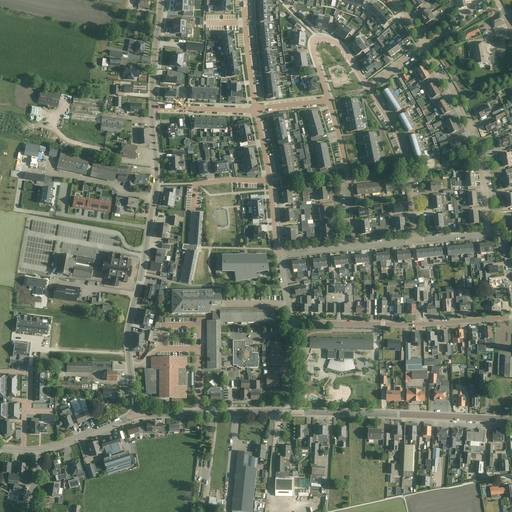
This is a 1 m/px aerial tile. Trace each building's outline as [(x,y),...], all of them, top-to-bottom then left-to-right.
[(138,0),(138,7),(149,9),(150,0),(138,0)] [(423,0),(419,0),(412,5),(414,8),(415,8),(416,9),(422,5),(424,8),(429,4),(428,1),(425,3),(423,0)] [(468,0),(458,0),(461,9),(467,7),(466,4),(469,3),(468,0)] [(429,4),(424,8),(425,11),(420,15),(421,16),(420,17),(422,20),(432,13),(429,9),(431,7),(429,4)] [(377,5),(371,11),(374,14),(380,8),(377,5)] [(176,6),(176,8),(176,12),(184,12),(183,16),(192,16),(192,13),(188,12),(188,6),(176,6)] [(380,8),(374,14),(377,17),(383,12),(380,8)] [(383,12),(377,17),(381,21),(386,15),(383,12)] [(432,13),(422,20),(424,23),(425,23),(426,24),(432,20),(434,24),(439,20),(436,14),(434,16),(432,13)] [(489,19),(494,29),(505,23),(500,14),(489,19)] [(386,15),(381,21),(384,24),(390,18),(386,15)] [(316,17),(314,28),(322,29),(323,24),(324,18),(316,17)] [(324,18),(322,29),(331,31),(333,20),(324,18)] [(173,25),(173,28),(186,28),(186,22),(189,22),(189,19),(182,19),(181,22),(174,22),(174,25),(173,25)] [(342,25),(336,33),(340,36),(346,28),(342,25)] [(466,38),(471,36),(471,35),(479,31),(477,26),(464,32),(466,38)] [(173,28),(173,30),(174,31),(174,34),(181,34),(181,37),(187,37),(187,28),(173,28)] [(346,28),(340,36),(345,39),(351,32),(346,28)] [(293,40),(306,41),(306,37),(305,37),(305,34),(296,34),(296,30),(292,30),(292,40),(293,40)] [(399,37),(400,39),(405,46),(410,42),(407,39),(410,36),(406,30),(400,34),(402,35),(399,37)] [(379,38),(375,41),(381,49),(385,47),(379,38)] [(405,46),(400,39),(395,43),(400,50),(405,46)] [(96,40),(93,56),(98,56),(99,53),(101,53),(101,56),(104,57),(105,53),(108,53),(110,42),(96,40)] [(291,46),(291,49),(297,49),(297,46),(304,47),(305,44),(306,44),(306,41),(293,40),(292,46),(291,46)] [(361,40),(353,45),(356,49),(364,44),(361,40)] [(142,55),(145,43),(137,42),(137,43),(133,42),(131,52),(135,52),(135,53),(142,55)] [(396,53),(390,46),(391,46),(387,42),(385,44),(387,46),(384,48),(391,57),(396,53)] [(472,44),(474,65),(488,63),(485,42),(472,44)] [(186,49),(202,51),(203,45),(187,43),(186,49)] [(395,43),(391,46),(390,46),(396,53),(400,50),(395,43)] [(364,44),(356,49),(358,53),(366,48),(364,44)] [(365,67),(375,61),(373,58),(375,57),(371,52),(366,55),(368,58),(362,62),(365,67)] [(182,61),(186,62),(187,53),(181,53),(181,54),(179,54),(179,53),(176,53),(176,54),(171,53),(171,54),(170,54),(170,58),(171,59),(171,60),(182,61)] [(141,67),(142,60),(139,60),(140,56),(133,55),(132,58),(129,57),(128,65),(141,67)] [(182,68),(182,67),(182,61),(171,60),(170,61),(169,61),(169,65),(170,65),(170,66),(182,68)] [(375,68),(377,70),(382,67),(378,62),(376,63),(375,61),(365,67),(368,72),(375,68)] [(418,73),(420,76),(427,72),(424,66),(414,72),(415,74),(418,73)] [(134,69),(131,68),(131,67),(128,67),(124,67),(123,76),(127,76),(127,79),(133,80),(133,77),(138,77),(138,76),(139,76),(140,75),(141,73),(140,72),(139,72),(139,68),(134,68),(134,69)] [(176,83),(176,80),(180,80),(181,74),(171,72),(171,76),(165,76),(165,77),(164,77),(164,81),(165,81),(165,83),(176,83)] [(419,81),(422,86),(428,82),(427,79),(430,77),(427,72),(420,76),(422,79),(419,81)] [(309,92),(317,90),(316,85),(317,85),(315,81),(314,78),(305,81),(309,92)] [(405,85),(400,79),(397,81),(401,88),(405,85)] [(241,91),(242,85),(236,85),(236,81),(232,81),(232,91),(241,91)] [(434,83),(426,88),(430,93),(437,89),(434,83)] [(124,91),(124,93),(132,93),(133,86),(124,85),(124,86),(120,85),(120,90),(124,91)] [(387,97),(394,92),(397,91),(396,89),(394,90),(391,86),(387,89),(387,90),(383,92),(387,97)] [(218,95),(218,88),(210,88),(209,100),(215,100),(215,95),(218,95)] [(440,94),(437,89),(430,93),(432,96),(429,98),(432,103),(438,99),(437,96),(440,94)] [(229,102),(236,102),(236,97),(242,98),(242,91),(241,91),(232,91),(231,97),(229,97),(229,102)] [(40,92),(38,104),(49,106),(49,109),(53,110),(54,107),(57,108),(60,96),(40,92)] [(397,97),(394,92),(387,97),(390,102),(397,97)] [(390,102),(394,107),(401,102),(397,97),(390,102)] [(359,107),(358,99),(351,101),(353,108),(359,107)] [(440,110),(447,106),(444,100),(437,105),(440,110)] [(351,101),(345,102),(346,110),(353,108),(351,101)] [(401,102),(394,107),(397,112),(404,108),(401,102)] [(130,112),(141,112),(141,104),(130,104),(130,112)] [(481,108),(477,110),(478,111),(477,112),(478,114),(479,114),(481,117),(487,114),(491,113),(490,111),(491,110),(489,106),(488,107),(487,105),(481,108)] [(441,116),(450,111),(447,106),(440,110),(437,112),(440,117),(441,116)] [(361,114),(359,107),(353,108),(354,116),(361,114)] [(346,110),(348,117),(354,116),(353,108),(346,110)] [(309,121),(319,118),(317,112),(312,114),(311,111),(304,113),(305,116),(307,115),(309,121)] [(502,111),(494,115),(496,120),(505,115),(503,111),(502,112),(502,111)] [(399,116),(402,122),(410,117),(407,112),(399,116)] [(354,116),(356,123),(362,122),(361,114),(354,116)] [(279,115),(273,117),(274,123),(284,121),(283,115),(279,115)] [(356,123),(354,116),(348,117),(349,124),(356,123)] [(102,117),(100,131),(107,132),(106,136),(115,137),(116,133),(122,134),(123,119),(102,117)] [(402,122),(405,127),(413,123),(410,117),(402,122)] [(177,125),(167,126),(168,130),(167,130),(168,134),(168,138),(177,137),(177,133),(177,129),(185,129),(184,118),(177,119),(177,125)] [(194,123),(190,123),(191,131),(194,131),(194,129),(200,129),(200,119),(199,119),(195,118),(195,119),(194,119),(194,123)] [(310,126),(320,124),(319,118),(309,121),(310,126)] [(219,130),(224,130),(224,133),(227,133),(227,128),(225,128),(226,120),(225,120),(221,119),(221,120),(220,120),(219,120),(219,130)] [(447,129),(456,125),(454,119),(445,123),(447,129)] [(492,129),(494,133),(498,132),(496,127),(498,126),(495,119),(484,124),(487,131),(492,129)] [(237,123),(239,130),(249,128),(248,121),(237,123)] [(362,122),(356,123),(357,131),(364,129),(362,122)] [(356,123),(349,124),(350,132),(357,131),(356,123)] [(413,123),(405,127),(408,132),(416,128),(413,123)] [(310,126),(312,132),(322,129),(320,124),(310,126)] [(456,125),(447,129),(450,134),(459,131),(456,125)] [(286,132),(286,128),(288,128),(288,126),(275,128),(277,134),(286,132)] [(240,137),(250,135),(249,133),(250,133),(249,128),(239,130),(240,137)] [(149,144),(148,129),(138,130),(139,145),(149,144)] [(312,132),(314,138),(323,135),(322,129),(312,132)] [(369,134),(370,142),(377,141),(376,133),(369,134)] [(370,142),(369,134),(362,136),(364,143),(370,142)] [(410,136),(412,142),(420,140),(418,134),(410,136)] [(247,143),(251,142),(251,141),(252,141),(251,137),(250,137),(250,135),(240,137),(241,142),(239,142),(240,147),(248,145),(247,143)] [(289,144),(288,140),(291,139),(290,137),(278,140),(279,146),(289,144)] [(450,143),(453,151),(454,151),(455,153),(462,151),(462,148),(465,147),(463,139),(450,143)] [(498,146),(499,147),(500,147),(510,146),(509,139),(499,140),(499,143),(498,144),(498,146)] [(412,142),(414,148),(422,146),(420,140),(412,142)] [(370,142),(372,149),(379,148),(377,141),(370,142)] [(370,142),(364,143),(365,151),(372,149),(370,142)] [(122,143),(121,150),(136,152),(137,146),(122,143)] [(314,147),(315,147),(316,153),(317,152),(327,150),(326,144),(321,145),(320,143),(314,144),(314,147)] [(279,147),(280,153),(292,151),(291,145),(279,147)] [(414,148),(415,154),(424,151),(422,146),(414,148)] [(380,155),(379,148),(372,149),(373,156),(380,155)] [(87,155),(96,157),(98,151),(89,149),(87,155)] [(247,150),(241,151),(241,152),(242,157),(244,157),(253,155),(252,149),(247,150)] [(372,149),(365,151),(367,158),(373,156),(372,149)] [(136,152),(121,150),(119,156),(135,159),(136,152)] [(426,158),(424,151),(415,154),(417,160),(421,159),(422,159),(426,158)] [(57,169),(86,175),(86,174),(89,175),(92,161),(89,160),(89,159),(60,153),(57,169)] [(188,153),(169,155),(170,171),(189,169),(188,153)] [(373,156),(375,164),(381,163),(380,155),(373,156)] [(221,173),(228,172),(227,164),(231,163),(230,156),(223,157),(224,161),(220,161),(221,173)] [(375,164),(373,156),(367,158),(368,165),(375,164)] [(221,173),(220,161),(215,162),(215,158),(212,159),(212,166),(213,166),(214,173),(221,173)] [(128,167),(121,167),(94,161),(92,167),(117,172),(127,173),(128,167)] [(207,174),(205,162),(198,163),(198,161),(194,161),(195,166),(198,166),(199,175),(201,175),(201,176),(205,176),(205,175),(207,174)] [(257,172),(256,166),(246,168),(245,168),(246,174),(247,174),(254,173),(257,172)] [(115,173),(99,169),(92,167),(90,177),(114,182),(117,182),(117,181),(117,174),(115,173)] [(293,168),(284,170),(285,176),(290,175),(291,178),(298,176),(297,173),(295,174),(293,168)] [(44,176),(26,173),(25,179),(43,182),(44,176)] [(127,175),(117,174),(117,181),(126,182),(127,175)] [(134,185),(145,185),(146,176),(135,175),(134,185)] [(110,202),(113,185),(71,178),(70,181),(71,181),(70,184),(61,183),(62,179),(60,179),(60,183),(57,183),(55,191),(87,197),(86,197),(110,202)] [(394,191),(393,181),(386,182),(386,185),(386,189),(387,192),(394,191)] [(393,181),(394,191),(401,191),(400,181),(393,181)] [(431,183),(432,191),(441,190),(440,182),(431,183)] [(372,194),(371,183),(364,184),(365,194),(372,194)] [(379,185),(379,183),(371,183),(372,194),(380,193),(379,190),(379,185)] [(365,194),(364,184),(357,185),(358,195),(365,194)] [(51,204),(53,189),(43,187),(41,202),(44,202),(44,203),(51,204)] [(163,205),(171,207),(173,207),(174,201),(175,195),(179,196),(180,190),(171,189),(170,194),(164,193),(163,205)] [(262,206),(262,200),(257,200),(257,195),(250,196),(251,207),(262,206)] [(79,207),(85,208),(86,200),(80,199),(81,197),(74,196),(73,207),(79,208),(79,207)] [(91,209),(91,210),(98,211),(98,210),(99,202),(99,200),(93,199),(93,201),(87,200),(86,208),(91,209)] [(127,200),(126,200),(125,206),(136,208),(138,201),(127,199),(127,200)] [(104,203),(99,202),(98,210),(103,211),(102,212),(109,213),(111,202),(104,201),(104,203)] [(394,206),(395,213),(403,212),(403,211),(404,210),(405,210),(404,207),(403,207),(403,205),(394,206)] [(253,225),(258,225),(258,220),(263,219),(263,213),(252,214),(253,225)] [(171,217),(170,225),(176,226),(178,218),(171,217)] [(158,224),(157,231),(167,232),(168,225),(158,224)] [(263,232),(261,232),(260,226),(254,227),(254,233),(253,233),(253,240),(264,239),(263,232)] [(167,232),(157,231),(156,238),(166,239),(167,232)] [(437,257),(442,257),(443,259),(445,259),(445,253),(443,253),(442,248),(436,249),(437,257)] [(157,256),(156,259),(161,260),(162,257),(164,257),(165,251),(157,250),(156,256),(157,256)] [(101,272),(105,273),(104,279),(112,281),(111,285),(118,287),(119,282),(127,283),(128,277),(130,278),(132,267),(129,267),(131,260),(123,259),(124,256),(110,253),(109,256),(108,256),(107,263),(103,262),(101,272)] [(91,280),(95,260),(78,256),(77,258),(73,257),(73,256),(62,254),(58,273),(69,275),(73,276),(91,280)] [(384,265),(383,254),(376,254),(377,258),(374,258),(375,262),(381,262),(381,265),(384,265)] [(240,255),(240,256),(222,256),(222,271),(237,271),(238,278),(247,277),(251,276),(255,275),(255,273),(267,271),(266,264),(265,264),(265,260),(265,256),(246,256),(246,255),(240,255)] [(161,260),(156,259),(155,263),(151,262),(150,270),(159,272),(161,260)] [(481,278),(483,278),(488,277),(488,274),(498,273),(498,272),(499,271),(499,268),(497,268),(497,266),(487,267),(487,270),(487,271),(480,271),(481,278)] [(37,299),(45,300),(47,287),(31,284),(30,292),(38,293),(37,299)] [(56,289),(54,289),(53,299),(76,302),(76,298),(78,298),(80,288),(57,285),(56,289)] [(144,294),(144,298),(152,300),(154,289),(158,290),(159,286),(153,285),(152,288),(146,287),(145,291),(144,294)] [(330,293),(336,293),(336,285),(330,285),(330,286),(327,286),(326,286),(326,295),(330,295),(330,293)] [(349,285),(343,285),(343,294),(349,294),(349,295),(348,295),(348,296),(353,296),(353,286),(352,286),(349,286),(349,285)] [(307,293),(306,286),(295,288),(296,295),(307,293)] [(193,314),(193,312),(197,312),(197,314),(201,314),(201,312),(204,312),(204,314),(207,314),(208,313),(209,313),(209,311),(217,311),(217,309),(219,309),(219,304),(220,303),(220,297),(220,292),(216,292),(216,290),(212,291),(212,292),(208,292),(208,291),(204,291),(204,292),(201,292),(201,291),(197,291),(197,292),(193,292),(193,291),(189,291),(189,292),(186,292),(186,291),(172,291),(172,314),(178,314),(178,312),(182,312),(182,314),(186,314),(186,312),(189,312),(189,314),(193,314)] [(466,309),(470,309),(470,303),(472,303),(472,297),(470,297),(469,291),(465,291),(465,297),(456,298),(456,304),(460,304),(460,311),(463,311),(466,311),(466,309)] [(390,294),(390,296),(391,297),(392,297),(392,302),(393,302),(393,307),(394,307),(394,314),(394,315),(398,315),(398,314),(400,314),(400,306),(400,303),(401,295),(394,295),(394,294),(393,293),(391,293),(390,294)] [(102,312),(104,312),(103,314),(110,316),(112,307),(109,307),(110,304),(99,302),(100,297),(97,297),(97,299),(92,298),(92,301),(91,304),(101,306),(100,307),(102,308),(102,312)] [(301,305),(301,312),(308,313),(308,306),(311,306),(311,297),(303,297),(303,302),(301,302),(301,305)] [(451,306),(450,299),(450,297),(447,297),(447,300),(442,300),(443,312),(450,312),(450,306),(451,306)] [(411,308),(415,308),(415,305),(415,302),(413,302),(413,300),(407,299),(407,305),(405,305),(405,309),(407,309),(411,309),(411,308)] [(489,302),(489,304),(489,309),(492,309),(492,311),(499,311),(499,309),(500,309),(500,301),(497,301),(497,300),(494,301),(494,300),(491,300),(492,302),(489,302)] [(386,314),(386,302),(377,301),(377,314),(386,314)] [(330,302),(326,302),(325,312),(326,312),(326,311),(329,311),(329,313),(335,313),(335,304),(329,304),(329,302),(330,302)] [(352,307),(352,303),(348,302),(348,303),(348,304),(343,304),(342,313),(349,313),(349,312),(352,312),(352,307)] [(432,302),(432,304),(429,304),(427,308),(427,313),(435,313),(435,308),(439,308),(439,302),(432,302)] [(239,368),(247,368),(247,372),(249,377),(249,381),(251,381),(251,376),(249,371),(249,368),(258,368),(258,362),(259,361),(259,359),(258,358),(258,353),(250,353),(250,350),(247,347),(246,347),(246,340),(233,341),(233,354),(220,354),(220,322),(275,322),(275,308),(219,309),(217,309),(217,311),(209,311),(209,313),(212,313),(212,321),(207,321),(207,369),(221,369),(221,357),(233,357),(233,365),(237,365),(237,367),(239,367),(239,368)] [(141,310),(139,317),(149,319),(150,312),(145,310),(142,309),(142,310),(141,310)] [(149,319),(139,317),(139,320),(138,320),(137,323),(138,323),(138,324),(144,326),(144,329),(150,330),(151,327),(147,326),(149,319)] [(488,343),(488,338),(492,338),(491,328),(490,328),(490,327),(489,326),(488,327),(487,327),(487,328),(484,328),(484,329),(483,329),(483,333),(484,332),(485,340),(479,341),(478,341),(478,349),(486,348),(485,343),(488,343)] [(456,331),(456,338),(453,338),(453,344),(460,344),(460,343),(461,342),(461,338),(463,338),(463,330),(456,331)] [(146,334),(144,334),(143,340),(145,340),(151,342),(153,332),(147,331),(146,334)] [(441,332),(441,343),(448,342),(448,339),(450,339),(449,335),(447,335),(447,331),(441,332)] [(437,337),(434,337),(433,337),(433,333),(427,333),(427,341),(431,341),(432,347),(438,347),(437,337)] [(143,340),(144,334),(142,334),(134,334),(133,348),(134,349),(134,352),(143,352),(143,349),(143,340)] [(419,336),(419,334),(411,334),(411,343),(415,343),(415,346),(420,346),(420,336),(419,336)] [(373,351),(373,341),(368,341),(367,341),(367,340),(367,339),(366,339),(365,339),(364,339),(363,339),(363,340),(362,340),(362,341),(353,340),(352,340),(352,339),(351,338),(350,338),(349,338),(348,338),(347,339),(347,340),(346,340),(337,340),(336,339),(336,338),(335,338),(334,338),(333,338),(332,338),(332,339),(331,339),(331,340),(322,339),(321,339),(320,338),(321,338),(319,337),(316,337),(317,338),(316,339),(315,339),(310,339),(310,348),(326,349),(326,357),(329,358),(326,365),(331,367),(335,368),(339,369),(343,369),(347,368),(352,366),(350,358),(352,358),(352,350),(373,351)] [(399,351),(400,342),(388,341),(388,348),(395,348),(395,351),(399,351)] [(14,343),(13,357),(16,357),(16,355),(19,355),(21,344),(15,343),(14,343)] [(427,367),(425,367),(424,367),(424,366),(424,360),(422,360),(422,358),(411,359),(410,344),(405,344),(406,372),(427,372),(427,367)] [(498,353),(498,375),(504,376),(504,377),(509,377),(510,376),(511,376),(511,357),(510,358),(510,356),(505,356),(505,357),(503,357),(503,354),(498,353)] [(159,394),(159,397),(172,397),(172,398),(186,398),(186,385),(184,385),(184,370),(186,370),(186,358),(151,358),(151,362),(151,370),(148,370),(148,378),(149,378),(149,382),(148,382),(148,394),(159,394)] [(93,371),(107,371),(111,371),(112,371),(112,363),(93,362),(66,362),(66,373),(92,373),(93,371)] [(484,369),(484,374),(484,376),(480,376),(480,389),(481,389),(482,390),(484,390),(485,389),(486,389),(486,386),(487,386),(487,381),(486,381),(486,373),(491,373),(492,364),(487,364),(486,369),(484,369)] [(116,373),(111,373),(111,371),(107,371),(107,373),(106,373),(106,380),(116,380),(116,373)] [(444,378),(439,378),(439,371),(431,371),(431,397),(435,397),(435,401),(448,401),(449,383),(443,383),(444,378)] [(428,380),(427,372),(406,372),(406,381),(412,381),(412,380),(428,380)] [(0,397),(3,398),(3,403),(0,402),(0,419),(5,420),(5,423),(2,423),(2,428),(0,430),(2,432),(2,435),(4,435),(6,437),(8,435),(11,435),(11,433),(13,431),(11,429),(11,423),(8,423),(8,420),(18,420),(19,415),(17,415),(17,412),(20,412),(20,411),(17,411),(17,408),(19,408),(19,403),(11,403),(11,398),(15,398),(15,394),(14,394),(14,391),(17,391),(17,390),(16,390),(16,387),(14,387),(14,383),(17,383),(14,383),(14,380),(16,380),(16,376),(7,376),(7,377),(4,377),(4,376),(0,375),(0,397)] [(251,381),(249,381),(241,381),(241,388),(244,388),(244,391),(240,391),(240,399),(247,399),(250,399),(250,400),(258,400),(258,393),(258,390),(259,390),(259,382),(252,382),(251,382),(251,381)] [(56,382),(55,388),(81,389),(81,391),(82,391),(82,389),(92,390),(93,384),(56,382)] [(411,387),(411,401),(421,401),(425,401),(425,388),(411,387)] [(387,401),(394,401),(394,392),(389,392),(389,388),(385,388),(385,392),(387,392),(387,401)] [(394,392),(394,401),(400,401),(401,392),(402,392),(402,388),(399,388),(399,392),(394,392)] [(103,397),(116,398),(116,389),(103,389),(103,397)] [(459,395),(459,398),(458,406),(465,406),(465,402),(466,402),(466,398),(464,398),(464,396),(462,396),(462,391),(456,390),(455,395),(459,395)] [(219,393),(211,393),(210,391),(207,391),(207,398),(210,398),(210,401),(219,401),(220,398),(222,398),(222,391),(219,391),(219,393)] [(75,416),(83,413),(86,420),(91,418),(82,396),(69,401),(75,416)] [(65,413),(65,416),(70,427),(73,426),(69,416),(72,415),(70,411),(69,411),(65,413)] [(65,429),(70,427),(65,416),(65,413),(62,414),(60,414),(61,419),(65,429)] [(83,413),(75,416),(74,416),(77,423),(86,420),(83,413)] [(154,435),(154,424),(151,424),(147,424),(147,426),(143,426),(143,434),(147,434),(147,432),(152,432),(152,434),(154,435)] [(158,424),(154,424),(154,435),(157,435),(157,432),(162,432),(162,434),(165,434),(165,426),(162,426),(162,424),(158,424)] [(319,427),(318,427),(318,428),(314,428),(314,442),(318,442),(318,435),(327,435),(328,435),(329,431),(327,431),(327,427),(327,426),(326,424),(320,424),(319,426),(319,427)] [(142,437),(142,426),(137,428),(136,425),(130,427),(130,426),(126,428),(128,435),(134,434),(135,437),(142,437)] [(169,426),(169,432),(166,432),(166,434),(172,434),(172,432),(178,432),(178,426),(169,426)] [(309,434),(309,430),(303,430),(304,426),(298,426),(298,438),(303,438),(306,438),(306,434),(309,434)] [(347,431),(345,431),(345,426),(337,426),(337,437),(338,437),(338,441),(342,441),(342,443),(345,443),(345,437),(347,437),(347,431)] [(391,450),(392,450),(393,452),(396,452),(397,451),(398,451),(398,442),(399,438),(402,439),(402,430),(402,427),(395,426),(395,435),(395,442),(392,442),(391,450)] [(412,478),(413,472),(414,449),(415,449),(415,441),(416,441),(417,427),(416,427),(416,426),(410,426),(410,427),(405,427),(404,446),(403,446),(402,477),(412,478)] [(424,427),(423,427),(423,436),(423,437),(431,438),(431,428),(431,427),(428,427),(428,428),(427,428),(427,427),(424,427)] [(438,441),(441,441),(441,444),(443,444),(443,450),(448,450),(448,442),(449,442),(449,437),(447,437),(448,429),(438,428),(438,437),(439,437),(438,441)] [(370,430),(369,430),(369,435),(368,434),(368,439),(369,439),(369,440),(381,440),(382,438),(383,438),(383,434),(382,434),(382,430),(373,430),(373,429),(370,429),(370,430)] [(453,437),(453,439),(450,439),(450,448),(456,448),(456,442),(456,439),(457,439),(457,437),(456,436),(456,435),(458,435),(458,429),(453,429),(453,431),(453,436),(453,437)] [(464,453),(465,453),(476,454),(483,454),(484,450),(485,450),(486,431),(477,430),(477,431),(468,430),(465,432),(464,453)] [(493,440),(493,442),(499,443),(499,440),(503,440),(504,432),(501,432),(501,431),(500,431),(499,431),(498,431),(497,431),(496,431),(496,432),(493,431),(493,440)] [(327,435),(318,435),(318,442),(322,442),(321,447),(328,447),(328,439),(327,439),(327,435)] [(118,437),(100,442),(102,447),(100,447),(102,453),(102,452),(104,459),(102,460),(106,470),(107,475),(131,468),(129,463),(130,462),(127,452),(123,453),(118,437)] [(102,453),(100,447),(99,448),(97,441),(87,444),(88,448),(87,449),(89,452),(90,452),(91,456),(100,453),(101,453),(102,453)] [(261,452),(260,458),(265,459),(267,459),(268,454),(265,454),(266,446),(257,446),(257,451),(261,452)] [(290,458),(290,455),(293,455),(293,450),(290,450),(290,447),(282,447),(282,457),(276,457),(276,473),(284,473),(284,471),(284,467),(290,467),(290,458)] [(256,455),(252,455),(251,468),(257,469),(258,458),(260,458),(261,452),(257,451),(256,451),(256,455)] [(251,468),(252,455),(252,454),(238,452),(236,467),(251,468)] [(476,458),(476,454),(465,453),(464,464),(470,464),(471,457),(476,458)] [(501,455),(502,461),(499,461),(500,472),(508,472),(508,461),(506,461),(505,455),(501,455)] [(54,472),(57,471),(57,469),(59,469),(57,461),(49,463),(51,471),(53,470),(54,472)] [(72,463),(71,463),(72,468),(71,469),(73,475),(82,473),(81,466),(80,466),(79,461),(75,462),(74,462),(73,461),(72,462),(72,463)] [(482,474),(483,463),(474,462),(474,466),(475,466),(475,473),(479,474),(482,474)] [(3,463),(2,472),(9,473),(10,464),(3,463)] [(13,474),(12,481),(18,481),(19,482),(20,475),(24,476),(26,464),(18,464),(17,475),(13,474)] [(311,476),(310,483),(322,484),(323,477),(325,477),(326,468),(311,466),(311,476)] [(252,511),(257,469),(251,468),(236,467),(233,496),(231,511),(233,511),(232,511),(252,511)] [(429,486),(429,477),(428,477),(428,475),(419,474),(419,480),(421,480),(421,486),(429,486)] [(70,488),(79,486),(78,482),(82,481),(81,478),(77,479),(68,482),(70,488)] [(276,478),(275,496),(293,497),(293,478),(289,478),(276,478)] [(18,484),(18,481),(12,481),(10,488),(13,489),(13,491),(23,494),(25,486),(18,484)] [(506,493),(505,488),(498,489),(497,486),(490,488),(492,499),(498,498),(497,495),(506,493)] [(59,489),(49,488),(48,492),(47,492),(47,494),(48,495),(47,495),(56,497),(57,494),(58,494),(59,489)]
